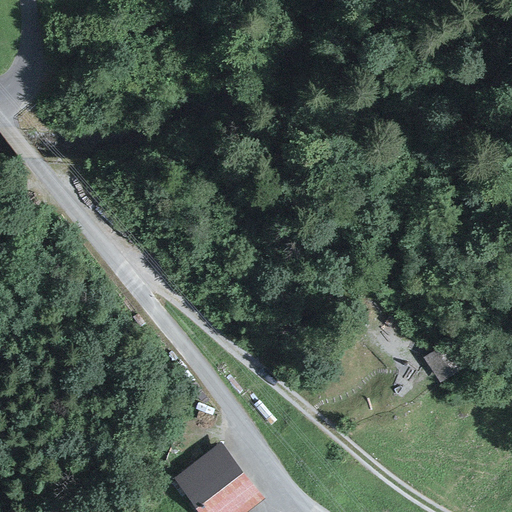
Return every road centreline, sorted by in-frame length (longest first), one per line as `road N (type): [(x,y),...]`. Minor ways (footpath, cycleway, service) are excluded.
road 1 (track): [(0,111),(296,496),(320,511)]
road 2 (track): [(122,265),(219,330),(311,414),(443,511)]
